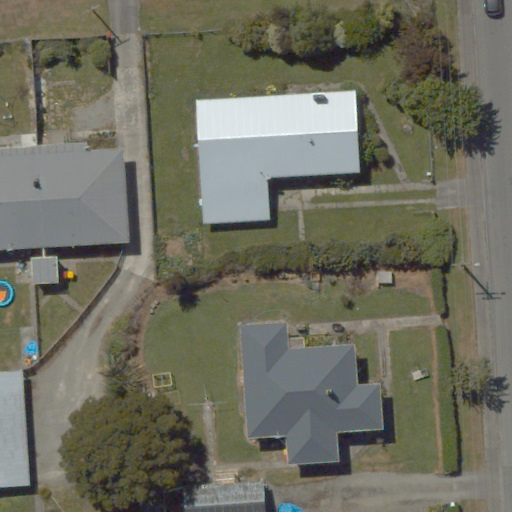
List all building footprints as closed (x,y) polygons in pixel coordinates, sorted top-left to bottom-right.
[(194,103),(200,184),(202,224),(275,219),(273,179),(366,173),(361,92),(194,103)] [(0,251),(28,250),(31,286),(64,284),(62,247),(131,243),(125,147),(113,148),(110,108),(67,111),(69,134),(39,136),(40,153),(25,154),(24,137),(0,138),(0,251)] [(308,328),(239,330),(243,440),(286,438),(287,466),(339,464),(338,435),(391,433),(389,381),(359,382),(358,339),(308,342),(308,328)] [(25,371),(0,371),(0,487),(30,486),(25,371)] [(161,490),(161,511),(261,511),(260,485),(161,490)]
